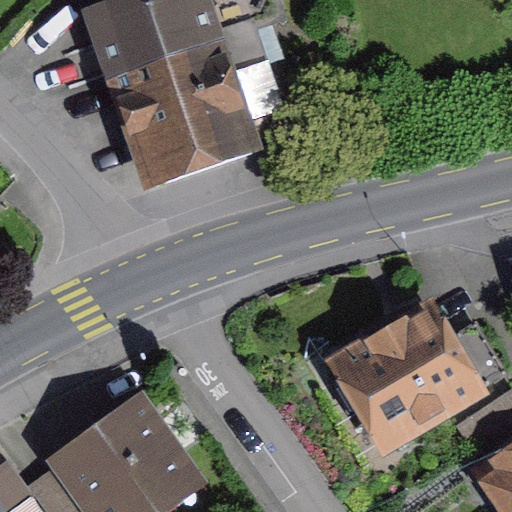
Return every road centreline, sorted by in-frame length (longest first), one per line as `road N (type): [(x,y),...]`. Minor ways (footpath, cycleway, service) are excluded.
road 1 (tertiary): [(511,174),(338,216),(144,278)]
road 2 (residential): [(144,278),(320,511)]
road 3 (residential): [(0,107),(75,185),(144,278)]
road 4 (tertiary): [(144,278),(0,348)]
